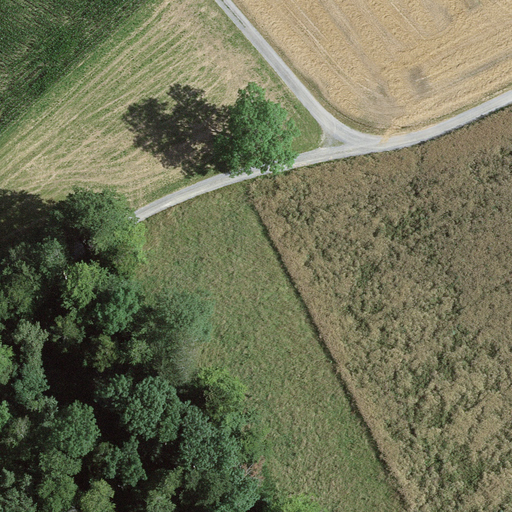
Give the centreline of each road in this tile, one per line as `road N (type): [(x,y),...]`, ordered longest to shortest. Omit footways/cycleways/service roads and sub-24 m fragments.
road 1 (track): [(0,299),(34,268),(267,164),(434,132),(511,96)]
road 2 (track): [(363,149),(227,0)]
